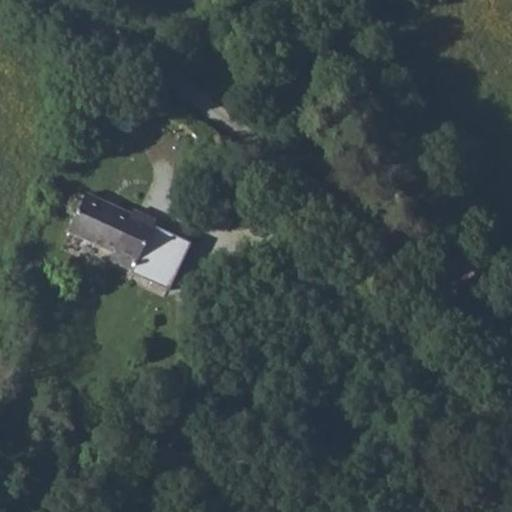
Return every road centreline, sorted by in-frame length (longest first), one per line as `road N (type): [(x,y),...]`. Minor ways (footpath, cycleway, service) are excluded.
road 1 (unclassified): [(43,0),(295,172),(511,389)]
road 2 (track): [(511,369),(411,200),(319,0)]
